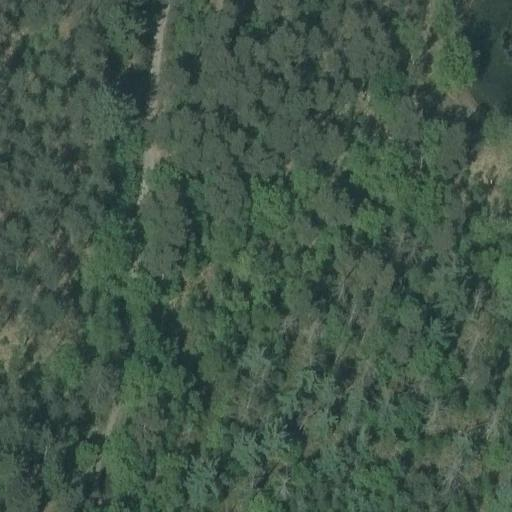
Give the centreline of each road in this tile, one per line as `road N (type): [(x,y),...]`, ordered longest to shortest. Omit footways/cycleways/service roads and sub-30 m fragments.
road 1 (track): [(140,180),(511,224)]
road 2 (track): [(105,511),(140,180)]
road 3 (track): [(140,180),(161,0)]
